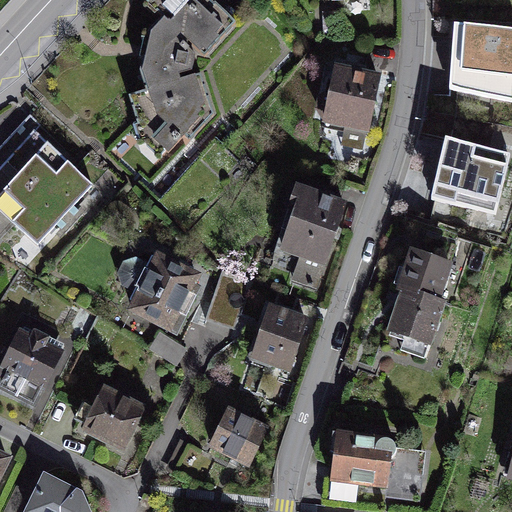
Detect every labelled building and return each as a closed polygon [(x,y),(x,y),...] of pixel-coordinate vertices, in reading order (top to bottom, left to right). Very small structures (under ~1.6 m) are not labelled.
[(227,30),(192,0),(147,0),(147,1),(163,17),(150,29),(140,69),(149,94),(133,101),(151,139),(169,153),(207,116),(197,78),(183,79),(188,45),(203,56),(227,30)] [(511,33),(481,30),(473,99),(511,103),(511,33)] [(383,82),(332,71),(321,127),(350,133),(347,150),(368,155),(383,82)] [(0,150),(0,169),(33,134),(23,125),(0,150)] [(0,210),(42,251),(97,193),(42,141),(0,184),(0,210)] [(511,178),(511,162),(444,143),(430,190),(502,211),(511,178)] [(356,202),(296,184),(268,275),(328,293),(356,202)] [(455,268),(406,254),(384,333),(433,347),(455,268)] [(180,341),(212,282),(166,258),(135,317),(180,341)] [(0,390),(41,414),(78,348),(24,318),(0,361),(0,390)] [(298,377),(314,331),(275,318),(259,364),(298,377)] [(158,337),(149,352),(177,368),(186,353),(158,337)] [(160,407),(107,381),(80,436),(133,462),(160,407)] [(273,430),(228,409),(207,454),(251,475),(273,430)] [(398,438),(337,430),(331,481),(391,489),(398,438)] [(511,445),(503,483),(511,485),(511,445)] [(0,490),(15,461),(0,453),(0,490)] [(103,511),(106,506),(44,477),(26,511),(103,511)]
